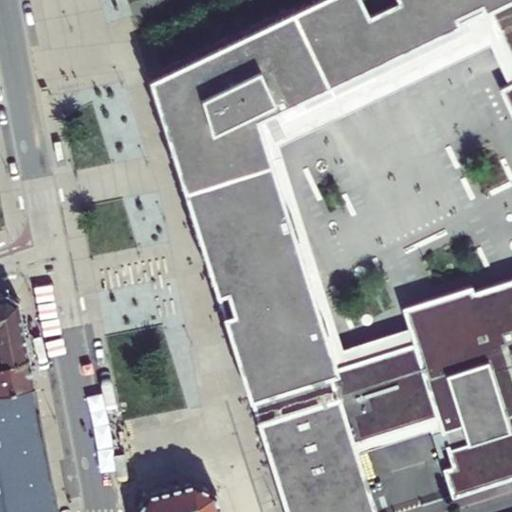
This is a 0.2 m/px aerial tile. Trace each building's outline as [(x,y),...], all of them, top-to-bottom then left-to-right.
[(511,0),(301,0),(148,72),(274,479),(285,511),(377,511),(358,452),(429,430),(453,497),(511,477),(511,276),(474,289),(469,282),(402,303),(408,326),(342,349),(278,144),(485,44),(511,81),(497,88),(511,118),(511,0)] [(0,363),(27,354),(17,299),(4,292),(0,293),(0,363)] [(0,389),(33,384),(27,354),(0,363),(0,389)] [(56,511),(33,384),(0,389),(0,511),(56,511)] [(221,511),(214,490),(192,479),(146,490),(133,511),(221,511)]
